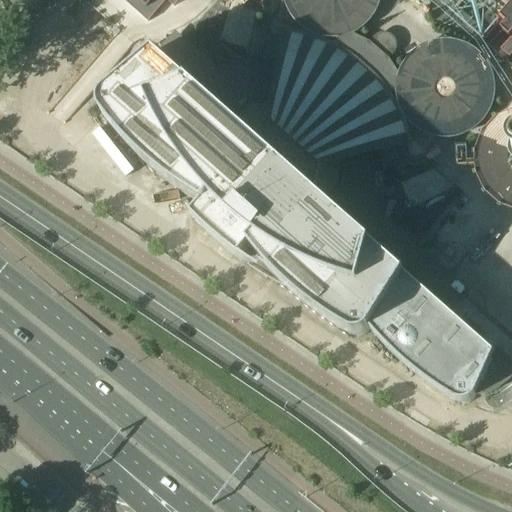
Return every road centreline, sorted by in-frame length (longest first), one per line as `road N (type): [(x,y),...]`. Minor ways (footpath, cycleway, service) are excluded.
road 1 (trunk): [(295,511),(0,274)]
road 2 (secondary): [(0,197),(295,396)]
road 3 (trunk): [(250,511),(0,310)]
road 4 (secondary): [(491,511),(295,396)]
road 5 (secondary): [(295,396),(425,511)]
road 6 (trunk): [(0,352),(109,441)]
